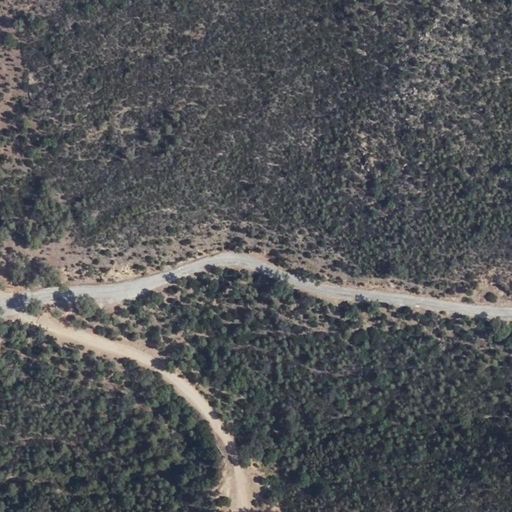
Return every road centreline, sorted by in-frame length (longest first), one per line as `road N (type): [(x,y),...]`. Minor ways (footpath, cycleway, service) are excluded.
road 1 (unclassified): [(6,305),(54,292),(124,289),(234,256),(366,292),(511,310)]
road 2 (track): [(249,511),(249,495),(205,406),(171,374),(4,306)]
